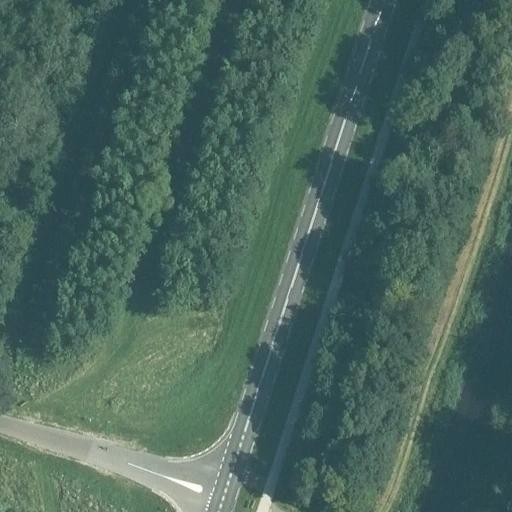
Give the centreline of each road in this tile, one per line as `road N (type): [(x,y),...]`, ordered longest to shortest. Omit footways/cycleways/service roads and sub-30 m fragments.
road 1 (secondary): [(216,490),(386,0)]
road 2 (tertiary): [(216,490),(0,423)]
